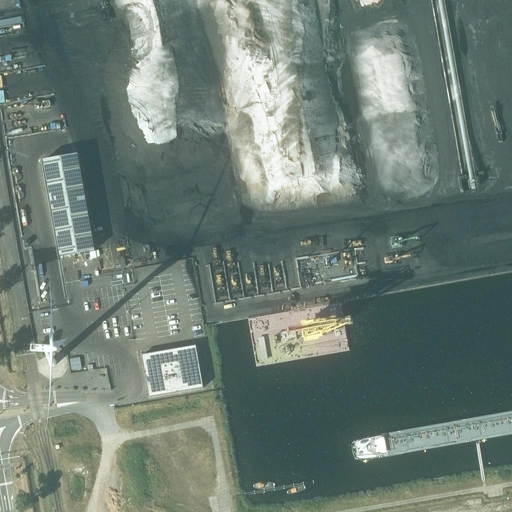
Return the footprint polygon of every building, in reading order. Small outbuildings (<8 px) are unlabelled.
[(20,0),(0,0),(0,9),(21,8),(20,0)] [(0,26),(23,24),(23,17),(0,19),(0,26)] [(43,161),(57,237),(91,231),(77,155),(43,161)] [(94,251),(91,231),(57,237),(60,257),(94,251)] [(142,356),(149,398),(203,388),(197,352),(196,346),(166,351),(142,356)]
